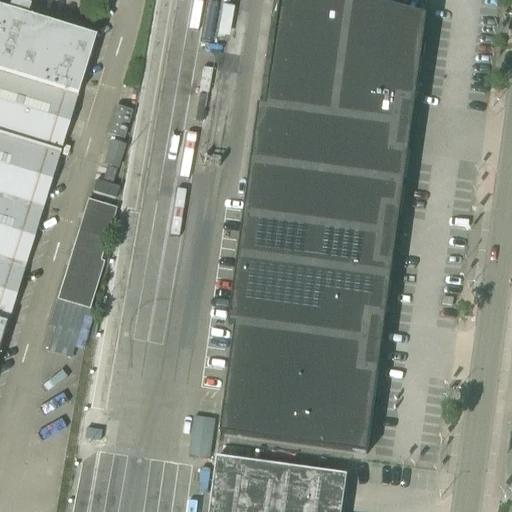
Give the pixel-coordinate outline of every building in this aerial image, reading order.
[(279,0),(265,107),(264,110),(272,111),(341,120),(357,0),(316,0),(316,4),(288,0),(279,0)] [(363,0),(357,0),(341,120),(403,129),(407,103),(415,104),(427,19),(427,18),(363,0)] [(0,11),(0,341),(1,337),(92,40),(25,19),(28,8),(10,2),(6,14),(0,11)] [(259,106),(243,217),(388,237),(391,217),(400,218),(408,153),(400,152),(403,129),(341,120),(272,111),(264,110),(265,107),(259,106)] [(113,113),(105,140),(121,144),(129,118),(113,113)] [(109,148),(102,170),(115,174),(122,152),(109,148)] [(93,187),(90,198),(113,205),(116,194),(93,187)] [(86,205),(55,306),(88,316),(102,268),(99,267),(114,214),(86,205)] [(243,217),(236,272),(389,293),(394,256),(386,255),(388,237),(243,217)] [(236,272),(228,326),(235,327),(235,326),(245,328),(368,345),(372,319),(385,321),(389,293),(236,272)] [(235,327),(220,435),(367,455),(379,370),(365,369),(368,345),(245,328),(235,326),(235,327)] [(176,445),(175,454),(194,456),(195,447),(176,445)] [(216,458),(208,511),(341,511),(347,476),(216,458)]
